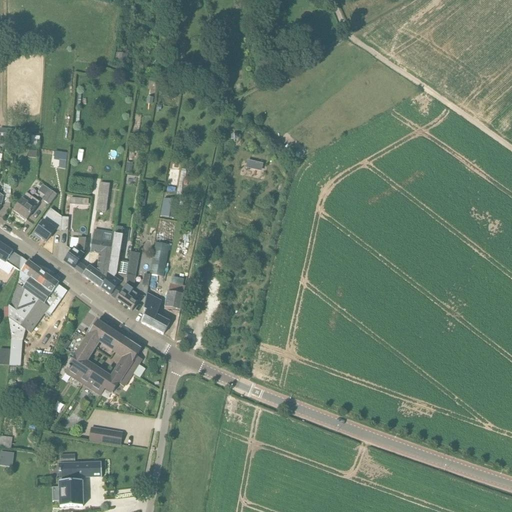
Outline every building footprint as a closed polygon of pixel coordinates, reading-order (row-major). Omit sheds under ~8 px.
[(233,0),(235,11),(246,9),(244,0),(233,0)] [(118,64),(129,64),(129,55),(118,55),(118,64)] [(0,142),(14,143),(15,132),(12,132),(12,128),(0,126),(0,142)] [(39,147),(40,133),(27,132),(27,137),(25,137),(24,146),(39,147)] [(55,152),(53,160),(66,162),(67,153),(55,152)] [(261,172),(263,165),(247,161),(245,168),(261,172)] [(178,186),(180,171),(169,169),(166,185),(178,186)] [(103,183),(97,211),(108,213),(113,185),(103,183)] [(51,191),(44,202),(50,206),(57,195),(51,191)] [(27,221),(39,202),(26,193),(13,212),(27,221)] [(61,231),(62,220),(55,219),(54,220),(48,216),(35,234),(46,243),(55,231),(61,231)] [(104,284),(106,281),(108,275),(112,244),(113,242),(102,241),(103,236),(93,234),(90,253),(100,254),(97,274),(89,268),(83,277),(100,290),(104,284)] [(112,244),(108,275),(110,276),(114,279),(115,277),(116,274),(117,268),(122,236),(114,235),(113,242),(112,244)] [(86,240),(79,239),(77,251),(74,249),(64,263),(74,270),(84,256),(86,240)] [(20,272),(21,258),(0,244),(0,259),(13,268),(20,272)] [(163,278),(169,246),(156,244),(149,275),(158,277),(163,278)] [(138,265),(139,254),(131,253),(129,264),(138,265)] [(23,289),(29,280),(50,296),(58,286),(58,285),(21,258),(20,272),(19,282),(17,281),(16,284),(23,289)] [(128,270),(127,276),(127,279),(126,286),(132,291),(135,277),(138,265),(129,264),(128,270)] [(110,276),(108,275),(106,281),(104,284),(100,290),(111,297),(116,300),(122,291),(125,287),(126,286),(127,279),(127,276),(116,274),(115,277),(114,279),(110,276)] [(29,280),(23,289),(48,308),(45,312),(50,316),(67,292),(58,286),(50,296),(29,280)] [(48,308),(23,289),(16,284),(8,307),(8,318),(24,330),(30,333),(45,312),(48,308)] [(169,294),(183,296),(185,287),(171,285),(169,294)] [(122,291),(116,300),(132,312),(137,304),(134,302),(138,296),(132,291),(126,286),(125,287),(122,291)] [(183,296),(169,294),(168,293),(165,308),(180,312),(183,296)] [(156,316),(161,302),(159,300),(147,294),(144,308),(147,311),(141,324),(163,336),(170,323),(156,316)] [(24,330),(8,318),(8,319),(11,339),(9,366),(20,367),(22,341),(24,330)] [(85,364),(98,343),(96,342),(104,328),(96,323),(75,357),(85,364)] [(96,342),(98,343),(115,354),(124,340),(104,328),(96,342)] [(141,360),(136,357),(141,350),(124,340),(115,354),(123,359),(119,366),(132,375),(141,360)] [(83,384),(93,369),(85,364),(75,357),(65,372),(83,384)] [(124,388),(132,375),(119,366),(110,380),(104,389),(105,389),(112,394),(119,384),(124,388)] [(93,369),(83,384),(101,396),(105,389),(104,389),(110,380),(93,369)] [(44,423),(46,415),(36,412),(34,421),(44,423)] [(91,428),(89,441),(95,442),(98,429),(91,428)] [(98,429),(95,442),(102,443),(104,430),(98,429)] [(104,430),(102,443),(108,444),(110,431),(104,430)] [(110,431),(108,444),(114,445),(116,433),(110,431)] [(116,433),(114,445),(120,446),(123,434),(116,433)] [(0,437),(0,436),(0,449),(11,450),(12,438),(0,437)] [(0,458),(0,459),(13,461),(14,454),(1,452),(0,458)] [(60,508),(83,507),(82,482),(80,482),(80,479),(102,478),(101,464),(60,465),(60,479),(61,479),(61,483),(59,483),(60,508)]
